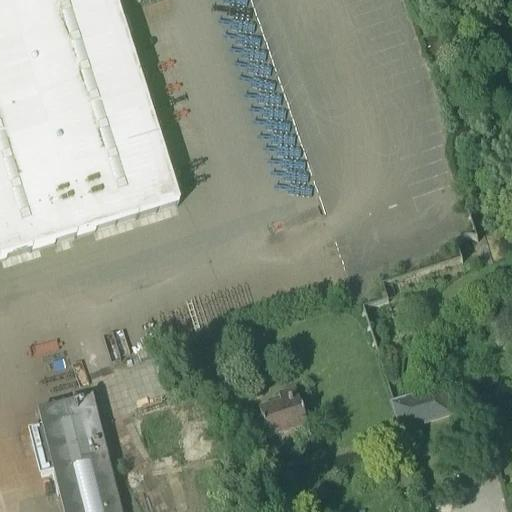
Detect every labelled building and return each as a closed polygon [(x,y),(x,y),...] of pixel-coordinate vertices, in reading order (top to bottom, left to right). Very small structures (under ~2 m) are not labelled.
[(111,0),(0,0),(0,263),(176,208),(111,0)] [(281,403),(259,410),(269,441),(308,430),(295,389),(278,394),(281,403)] [(451,415),(443,390),(418,398),(406,402),(394,406),(402,431),(451,415)] [(51,474),(60,511),(116,511),(88,400),(36,413),(40,430),(29,433),(40,477),(51,474)] [(152,458),(179,451),(183,465),(218,455),(203,400),(141,416),(152,458)]
